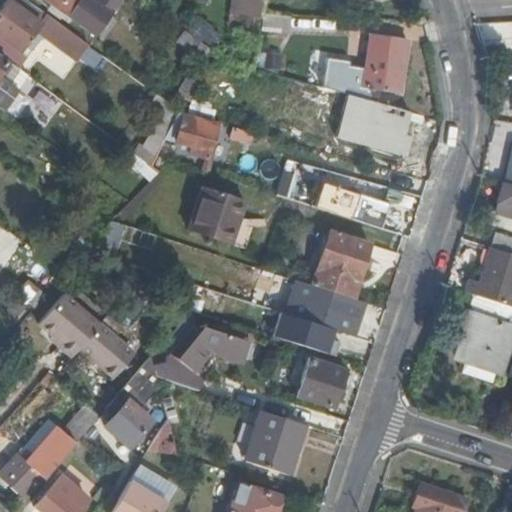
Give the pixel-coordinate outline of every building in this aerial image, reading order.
[(0,56),(5,60),(15,67),(24,55),(26,56),(42,35),(76,59),(87,44),(69,32),(31,4),(24,12),(10,2),(6,0),(0,8),(0,56)] [(25,0),(11,0),(10,2),(24,12),(31,4),(25,0)] [(43,0),(95,36),(120,0),(43,0)] [(233,0),(231,12),(260,16),(260,12),(261,0),(233,0)] [(287,18),(262,15),(261,31),(288,34),(287,18)] [(201,43),(187,33),(180,43),(205,62),(207,56),(209,49),(201,43)] [(347,68),(344,94),(358,98),(368,101),(370,88),(397,91),(404,41),(367,36),(363,70),(347,68)] [(232,45),(228,62),(251,68),(254,51),(232,45)] [(281,54),(261,53),(259,67),(279,70),(281,54)] [(0,108),(1,110),(16,89),(0,77),(0,68),(5,60),(0,56),(0,108)] [(176,93),(191,101),(193,96),(197,82),(186,76),(176,93)] [(177,112),(177,109),(166,101),(160,110),(174,118),(177,112)] [(60,108),(52,120),(68,131),(76,119),(60,108)] [(185,114),(177,112),(174,118),(163,138),(191,146),(190,154),(207,158),(217,123),(185,114)] [(321,123),(302,118),(296,140),(316,146),(321,123)] [(253,133),(232,127),(229,139),(250,144),(253,133)] [(138,144),(132,152),(148,163),(150,164),(154,156),(138,144)] [(143,170),(152,178),(158,171),(150,164),(148,163),(143,170)] [(511,185),(503,183),(497,202),(511,206),(511,185)] [(245,200),(202,186),(187,229),(231,243),(245,200)] [(359,195),(351,219),(378,228),(386,204),(359,195)] [(130,199),(129,201),(110,220),(125,225),(141,210),(130,199)] [(369,244),(329,231),(311,286),(314,287),(348,298),(355,280),(357,281),(369,244)] [(511,239),(494,233),(489,248),(511,255),(511,239)] [(511,255),(489,248),(485,262),(478,285),(467,282),(464,293),(475,296),(478,297),(511,308),(511,255)] [(25,279),(18,289),(32,299),(39,289),(25,279)] [(311,286),(309,285),(304,301),(330,309),(325,327),(334,330),(349,335),(360,302),(348,298),(314,287),(311,286)] [(62,296),(38,324),(60,344),(59,347),(70,358),(79,348),(112,377),(131,355),(62,296)] [(511,308),(478,297),(475,296),(464,331),(469,333),(460,361),(500,373),(511,336),(511,308)] [(210,303),(206,314),(232,323),(237,308),(221,302),(220,306),(210,303)] [(192,304),(190,309),(201,313),(202,307),(192,304)] [(334,330),(325,327),(279,313),(271,336),(335,356),(340,342),(330,340),(334,330)] [(247,341),(193,324),(168,355),(194,376),(211,354),(235,362),(242,358),(247,341)] [(155,376),(150,356),(135,373),(129,380),(148,398),(153,402),(161,398),(155,376)] [(349,373),(306,359),(295,397),(331,409),(337,392),(342,394),(349,373)] [(129,380),(105,408),(114,415),(105,427),(128,447),(150,421),(139,410),(148,398),(129,380)] [(161,398),(153,402),(160,429),(167,419),(165,412),(161,398)] [(99,416),(86,405),(64,431),(57,426),(25,463),(16,455),(0,471),(0,477),(23,497),(41,477),(43,480),(46,477),(84,433),(99,416)] [(302,424),(261,411),(245,462),(286,475),(302,424)] [(150,446),(148,449),(177,452),(167,419),(160,429),(150,446)] [(1,426),(0,427),(0,438),(5,442),(11,435),(1,426)] [(60,477),(34,507),(39,511),(78,511),(87,501),(60,477)] [(129,481),(109,511),(159,511),(165,504),(129,481)] [(228,511),(271,511),(277,496),(238,483),(228,511)] [(417,509),(416,511),(461,511),(466,500),(419,485),(412,508),(417,509)]
